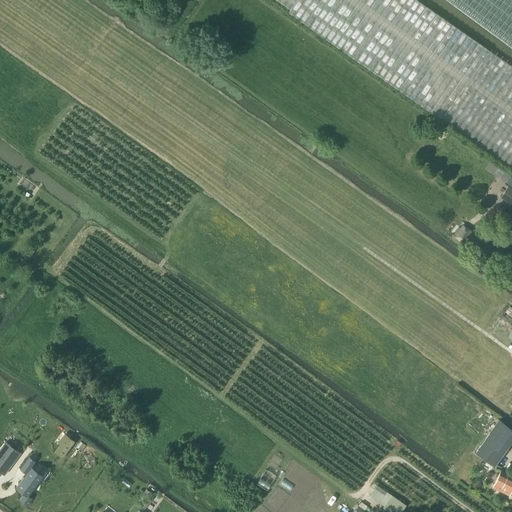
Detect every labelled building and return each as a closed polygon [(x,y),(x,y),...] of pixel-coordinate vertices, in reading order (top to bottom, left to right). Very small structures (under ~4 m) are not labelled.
[(511,65),(418,0),(276,0),(290,9),(287,13),(441,120),(511,169),(511,65)] [(511,0),(448,0),(511,46),(511,0)] [(511,205),(511,188),(508,185),(500,197),(511,205)] [(463,244),(472,231),(462,224),(453,237),(463,244)] [(511,441),(511,428),(498,419),(474,452),(494,466),(511,441)] [(0,471),(4,474),(32,437),(16,427),(6,442),(0,449),(0,471)] [(52,450),(62,458),(75,441),(65,433),(52,450)] [(29,457),(19,469),(20,470),(20,469),(21,469),(25,473),(26,473),(25,474),(26,474),(24,477),(23,476),(23,477),(21,480),(16,487),(23,492),(24,493),(22,495),(21,495),(22,496),(21,497),(19,499),(26,504),(27,505),(26,505),(27,506),(32,498),(31,498),(31,499),(31,498),(29,497),(27,496),(31,491),(31,492),(32,491),(31,491),(33,489),(42,476),(32,468),(31,468),(32,467),(31,467),(35,461),(34,461),(29,458),(29,457)] [(508,475),(500,471),(492,487),(506,494),(508,491),(511,493),(511,476),(508,475)] [(393,511),(401,511),(407,503),(376,484),(368,497),(393,511)]
